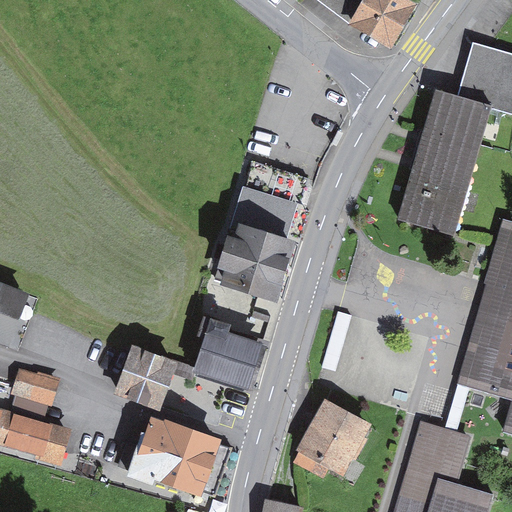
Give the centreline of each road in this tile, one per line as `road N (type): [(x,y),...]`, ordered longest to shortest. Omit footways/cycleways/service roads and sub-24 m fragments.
road 1 (tertiary): [(254,447),(325,212),(381,99)]
road 2 (residential): [(254,447),(0,348)]
road 3 (unclassified): [(381,99),(255,0)]
road 4 (tertiary): [(381,99),(454,0)]
